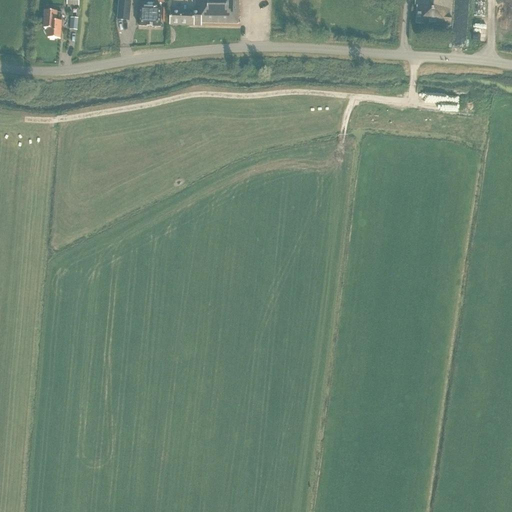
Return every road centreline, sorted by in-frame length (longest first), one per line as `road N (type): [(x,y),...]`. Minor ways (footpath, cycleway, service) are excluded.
road 1 (tertiary): [(511,65),(258,47),(48,71),(0,67)]
road 2 (unknown): [(414,56),(415,97),(407,101),(206,92),(39,119)]
